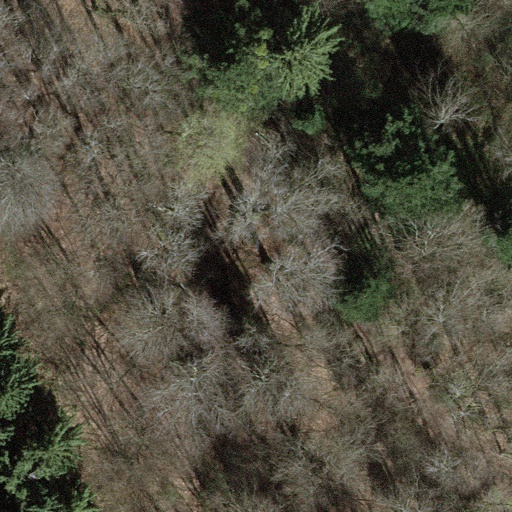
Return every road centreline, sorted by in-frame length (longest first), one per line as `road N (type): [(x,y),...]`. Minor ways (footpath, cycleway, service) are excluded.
road 1 (track): [(182,0),(230,139),(510,511)]
road 2 (track): [(170,0),(181,194),(252,511)]
road 3 (track): [(0,214),(113,511)]
